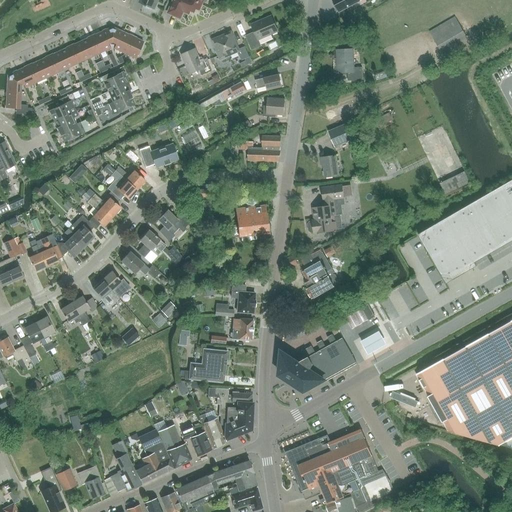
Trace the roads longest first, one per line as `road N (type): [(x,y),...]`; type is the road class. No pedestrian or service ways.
road 1 (residential): [(0,318),(72,278),(169,186),(287,175)]
road 2 (tertiary): [(266,428),(511,292)]
road 3 (tertiary): [(266,428),(264,379),(287,175)]
road 4 (residential): [(266,441),(89,511)]
road 5 (residential): [(0,59),(111,7),(166,33)]
road 6 (tertiary): [(287,175),(312,0)]
